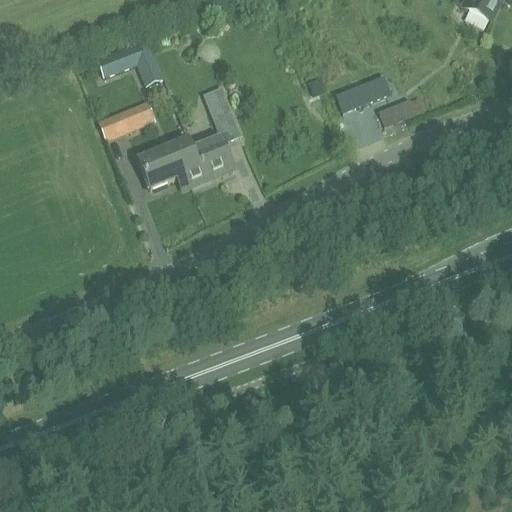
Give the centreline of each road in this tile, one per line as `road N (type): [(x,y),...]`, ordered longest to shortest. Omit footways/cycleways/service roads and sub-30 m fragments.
road 1 (unclassified): [(0,348),(160,283),(370,167),(511,108)]
road 2 (primary): [(0,451),(511,257)]
